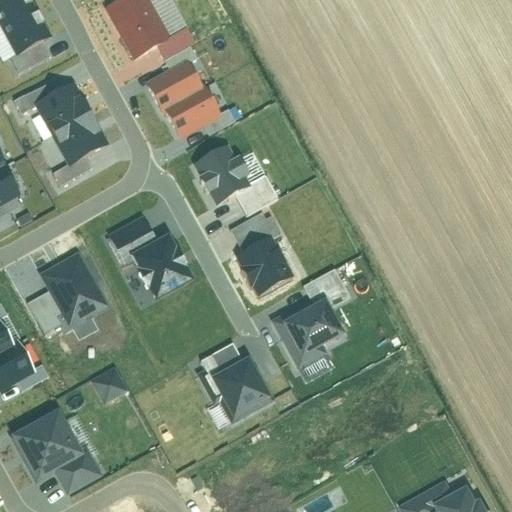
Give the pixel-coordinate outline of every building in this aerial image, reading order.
[(25,0),(0,0),(0,38),(13,63),(48,45),(25,0)] [(143,0),(131,0),(105,15),(133,65),(169,45),(143,0)] [(188,51),(165,64),(170,73),(193,60),(188,51)] [(145,90),(161,118),(163,118),(202,96),(187,67),(145,90)] [(72,89),(34,110),(67,171),(105,150),(72,89)] [(163,118),(178,147),(220,124),(205,96),(202,96),(163,118)] [(193,162),(218,151),(213,140),(188,152),(193,162)] [(230,152),(194,171),(215,210),(250,191),(230,152)] [(0,158),(0,211),(19,202),(3,171),(6,170),(0,158)] [(190,286),(166,241),(128,261),(151,305),(190,286)] [(291,283),(268,242),(233,263),(256,303),(291,283)] [(106,313),(76,260),(38,281),(68,334),(106,313)] [(39,338),(59,328),(43,297),(23,308),(39,338)] [(342,343),(324,307),(282,329),(300,364),(342,343)] [(10,353),(0,335),(0,393),(29,377),(14,350),(10,353)] [(271,404),(247,365),(206,390),(230,428),(271,404)] [(111,372),(87,386),(101,409),(125,395),(111,372)] [(57,418),(10,443),(35,488),(81,463),(57,418)] [(475,511),(467,497),(441,511),(480,511),(479,510),(475,511)]
